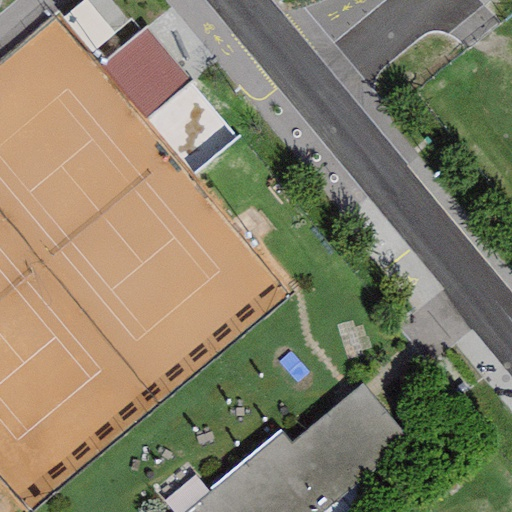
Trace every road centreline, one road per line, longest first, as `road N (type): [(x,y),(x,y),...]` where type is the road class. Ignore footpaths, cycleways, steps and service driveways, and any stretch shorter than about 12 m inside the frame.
road 1 (residential): [(511,347),(298,87)]
road 2 (residential): [(298,87),(399,0)]
